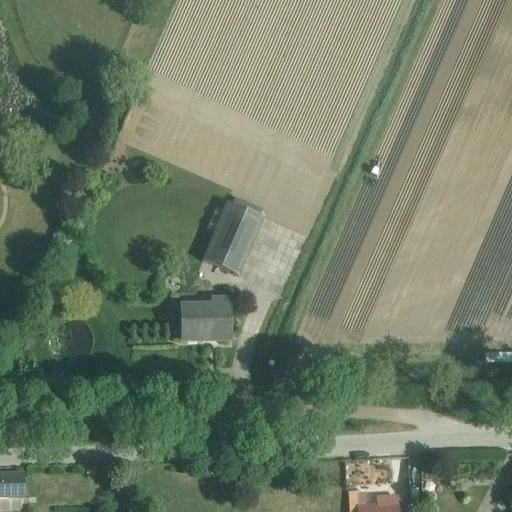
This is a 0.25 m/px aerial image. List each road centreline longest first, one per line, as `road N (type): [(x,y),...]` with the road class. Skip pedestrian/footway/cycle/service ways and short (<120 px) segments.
road 1 (unclassified): [(0,458),(511,437)]
road 2 (track): [(409,0),(334,169),(293,233)]
road 3 (track): [(0,416),(240,406)]
